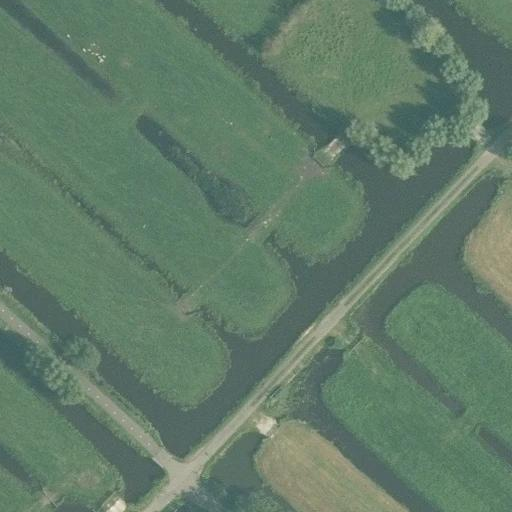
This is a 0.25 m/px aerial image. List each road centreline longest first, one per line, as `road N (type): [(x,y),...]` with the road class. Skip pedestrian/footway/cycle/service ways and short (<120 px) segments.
road 1 (unclassified): [(150,511),(511,131)]
road 2 (track): [(511,167),(441,94),(398,98),(369,111),(181,309)]
